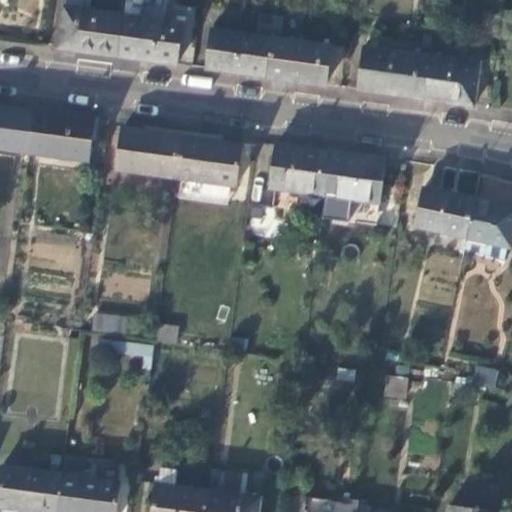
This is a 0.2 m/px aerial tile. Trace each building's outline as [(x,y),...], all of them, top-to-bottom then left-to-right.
[(116,66),(176,74),(182,32),(138,27),(141,2),(125,0),(122,23),(116,66)] [(57,58),(116,66),(122,23),(62,16),(57,58)] [(205,78),(265,86),(273,26),(259,24),(256,43),(211,37),(205,78)] [(265,86),(325,94),(330,54),(280,48),(283,27),(273,26),(265,86)] [(363,57),(358,99),(413,107),(419,64),(363,57)] [(413,107),(473,115),(479,73),(419,64),(413,107)] [(33,120),(0,115),(0,160),(26,164),(33,120)] [(93,128),(33,120),(26,164),(87,172),(93,128)] [(181,146),(121,137),(115,180),(175,189),(181,146)] [(241,154),(181,146),(175,189),(173,204),(205,209),(207,193),(236,196),(241,154)] [(330,162),(276,154),(270,198),(324,206),(330,162)] [(383,169),(330,162),(324,206),(377,214),(383,169)] [(473,209),(423,198),(415,238),(465,248),(473,209)] [(511,240),(511,216),(473,209),(465,248),(463,259),(462,263),(502,271),(505,257),(508,258),(511,240)] [(94,312),(92,330),(125,334),(127,316),(94,312)] [(178,336),(159,334),(157,350),(176,353),(178,336)] [(475,367),(474,387),(495,388),(496,368),(475,367)] [(407,389),(386,386),(384,408),(405,410),(407,389)] [(0,511),(55,511),(60,483),(0,475),(0,511)] [(152,511),(206,511),(208,502),(174,497),(177,480),(161,477),(158,494),(155,494),(152,511)] [(206,511),(258,511),(259,510),(244,508),(248,486),(211,481),(208,502),(206,511)] [(55,511),(114,511),(117,491),(60,483),(55,511)]
